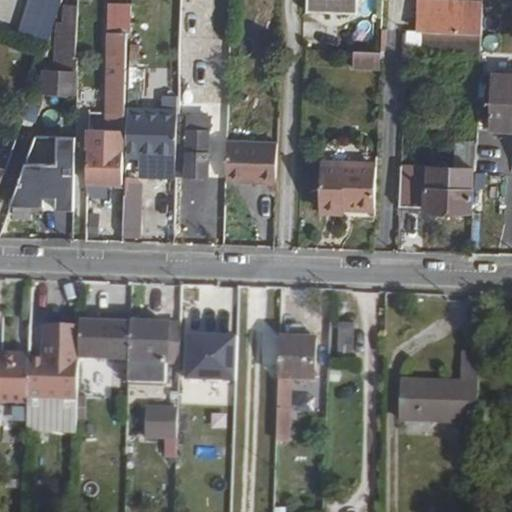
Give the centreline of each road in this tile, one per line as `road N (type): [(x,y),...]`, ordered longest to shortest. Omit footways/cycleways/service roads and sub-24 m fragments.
road 1 (residential): [(0,258),(511,277)]
road 2 (unknown): [(390,273),(393,0)]
road 3 (unknown): [(289,269),(291,0)]
road 4 (unknown): [(247,511),(252,267)]
